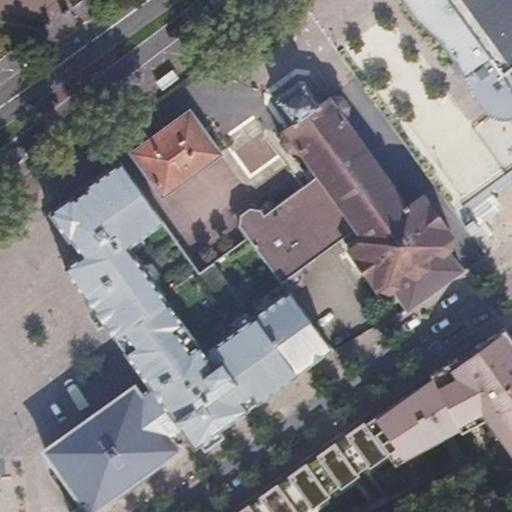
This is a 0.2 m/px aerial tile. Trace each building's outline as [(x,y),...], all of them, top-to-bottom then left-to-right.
[(486,63),(490,60),(448,0),(404,0),(416,20),(465,77),(486,63)] [(511,0),(448,0),(490,60),(496,68),(501,77),(511,98),(511,0)] [(159,89),(176,76),(170,69),(153,82),(159,89)] [(460,271),(445,251),(450,247),(450,238),(452,236),(422,195),(405,208),(394,193),(396,191),(394,187),(391,189),(380,175),(383,173),(381,170),(378,172),(367,157),(369,155),(367,151),(364,153),(354,139),(356,137),(353,133),(350,135),(340,121),(345,117),(348,106),(341,97),(328,99),(314,108),(316,105),(301,84),(295,84),(275,98),(273,104),(288,124),(292,125),(279,135),(275,147),(281,156),(293,155),(298,151),(308,165),(306,166),(308,170),(310,173),(312,171),(317,179),(321,184),(319,186),(323,190),(326,189),(335,202),(333,204),(337,209),(339,207),(342,211),(347,217),(349,220),(346,222),(349,226),(351,224),(354,228),(362,240),(348,250),(378,292),(380,290),(389,293),(393,290),(408,311),(412,309),(425,298),(460,271)] [(189,111),(131,152),(161,194),(219,153),(189,111)] [(200,272),(121,164),(71,200),(51,214),(82,257),(80,259),(104,297),(93,305),(136,365),(151,386),(182,429),(195,447),(232,419),(289,379),(329,350),(288,292),(253,317),(216,262),(200,272)] [(298,178),(305,188),(317,179),(312,171),(310,173),(308,170),(298,178)] [(317,179),(305,188),(342,237),(354,228),(351,224),(349,226),(346,222),(349,220),(347,217),(342,211),(339,207),(337,209),(333,204),(335,202),(326,189),(323,190),(319,186),(321,184),(317,179)] [(321,245),(325,250),(337,241),(342,237),(305,188),(275,210),(265,217),(260,210),(249,209),(242,214),(241,225),(249,237),(250,237),(292,207),(321,245)] [(259,208),(260,210),(265,217),(275,210),(268,201),(259,208)] [(301,267),(325,250),(321,245),(292,207),(250,237),(283,285),(294,287),(302,281),(304,272),(301,267)] [(354,228),(342,237),(337,241),(345,252),(348,250),(362,240),(354,228)] [(377,409),(362,420),(388,455),(395,466),(444,440),(441,435),(458,426),(460,431),(462,433),(484,421),(498,439),(500,438),(511,454),(511,338),(505,329),(431,375),(433,378),(417,389),(415,385),(377,409)] [(134,387),(46,449),(84,503),(71,511),(91,511),(178,448),(171,437),(182,429),(151,386),(139,394),(134,387)] [(309,511),(388,455),(362,420),(362,419),(231,511),(309,511)] [(441,435),(444,440),(460,431),(458,426),(441,435)]
